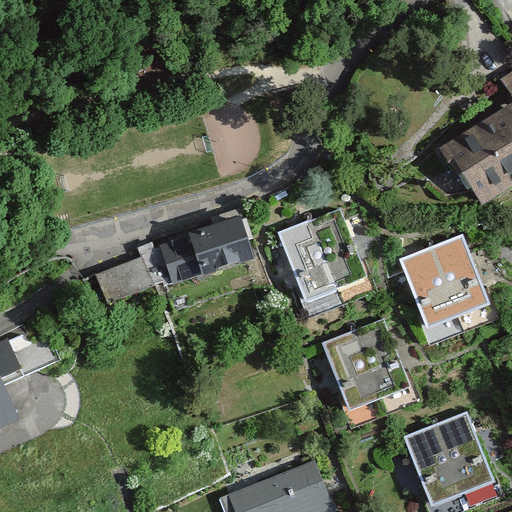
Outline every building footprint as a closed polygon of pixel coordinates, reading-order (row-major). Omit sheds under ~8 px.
[(511,72),(501,80),(511,95),(511,72)] [(449,138),(494,201),(511,188),(511,109),(505,99),(449,138)] [(282,237),(312,310),(365,289),(335,216),(282,237)] [(95,274),(106,306),(249,258),(238,226),(95,274)] [(403,279),(431,349),(494,323),(466,253),(403,279)] [(327,354),(354,422),(410,400),(383,331),(327,354)] [(14,357),(8,344),(0,347),(0,427),(15,421),(2,393),(64,365),(52,340),(14,357)] [(404,437),(435,511),(498,486),(467,411),(404,437)] [(216,499),(221,511),(332,511),(311,459),(216,499)]
